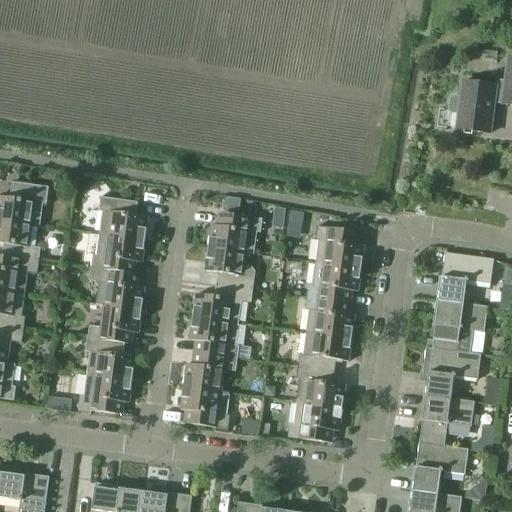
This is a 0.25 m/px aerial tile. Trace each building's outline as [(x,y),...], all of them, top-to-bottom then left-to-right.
[(454,97),(451,99),(449,110),(452,114),(459,114),(457,130),(491,134),(495,104),(511,105),(511,58),(509,58),(505,88),(463,82),(461,98),(454,97)] [(0,197),(0,220),(29,225),(33,226),(41,227),(44,204),(47,205),(49,188),(13,183),(11,199),(0,197)] [(103,212),(100,234),(146,241),(149,217),(137,216),(138,203),(101,198),(100,212),(103,212)] [(228,198),(227,210),(238,212),(240,200),(228,198)] [(276,210),(274,228),(284,229),(286,211),(276,210)] [(302,225),(304,214),(292,212),(290,223),(302,225)] [(212,226),(209,249),(247,254),(255,256),(258,233),(261,234),(263,220),(226,215),(224,227),(212,226)] [(0,244),(4,245),(3,257),(40,262),(41,249),(30,248),(33,226),(29,225),(0,220),(0,244)] [(319,242),(316,264),(362,270),(365,247),(353,245),(354,232),(318,227),(316,241),(319,242)] [(92,269),(94,269),(129,274),(130,262),(143,264),(146,241),(100,234),(97,256),(94,256),(92,269)] [(218,274),(217,286),(254,291),(256,272),(251,266),(245,266),(247,254),(209,249),(206,272),(218,274)] [(439,288),(437,302),(464,306),(464,305),(467,282),(491,286),(495,261),(446,254),(443,278),(439,277),(438,278),(442,279),(441,288),(439,288)] [(40,262),(3,257),(1,268),(0,268),(0,291),(25,295),(28,273),(38,274),(40,262)] [(310,285),(308,298),(345,303),(346,291),(359,293),(362,270),(316,264),(313,286),(310,285)] [(511,286),(511,270),(506,268),(503,285),(511,286)] [(97,305),(105,306),(142,311),(145,288),(127,285),(129,274),(94,269),(92,281),(100,282),(97,305)] [(197,295),(194,318),(239,324),(242,302),(252,304),(254,291),(217,286),(215,297),(197,295)] [(0,327),(24,331),(26,318),(22,317),(25,295),(17,294),(0,291),(0,327)] [(310,311),(307,333),(352,339),(355,316),(343,315),(345,303),(308,298),(306,311),(310,311)] [(432,325),(432,326),(436,327),(433,350),(458,353),(458,352),(470,354),(473,332),(485,333),(488,309),(488,308),(464,305),(464,306),(437,302),(435,316),(437,316),(436,325),(432,325)] [(90,326),(88,339),(125,344),(127,333),(139,334),(142,311),(105,306),(102,328),(90,326)] [(203,343),(201,355),(238,360),(240,347),(236,346),(239,324),(194,318),(190,341),(203,343)] [(0,362),(8,364),(11,342),(22,344),(24,331),(0,327),(0,362)] [(300,355),(299,368),(335,373),(337,361),(349,363),(352,339),(307,333),(304,355),(300,355)] [(90,353),(87,375),(133,381),(136,358),(124,356),(125,344),(88,339),(87,352),(90,353)] [(427,349),(423,381),(426,381),(426,383),(424,397),(451,401),(451,400),(455,378),(478,381),(482,356),(470,354),(458,352),(458,353),(433,350),(427,349)] [(187,365),(184,388),(222,393),(225,371),(237,373),(238,360),(201,355),(200,366),(187,365)] [(8,364),(0,362),(0,399),(15,401),(16,388),(13,387),(16,365),(8,364)] [(300,381),(297,403),(343,409),(346,386),(334,384),(335,373),(299,368),(297,381),(300,381)] [(133,381),(87,375),(84,397),(81,396),(79,410),(116,415),(118,403),(130,404),(133,381)] [(267,387),(266,397),(275,398),(276,392),(273,388),(267,387)] [(222,393),(184,388),(181,411),(193,413),(192,425),(229,430),(231,416),(227,416),(230,394),(222,393)] [(497,405),(498,396),(486,395),(485,403),(497,405)] [(419,420),(419,421),(423,422),(420,445),(445,448),(448,425),(472,428),(475,404),(475,403),(451,400),(451,401),(424,397),(422,411),(425,411),(423,421),(419,420)] [(48,398),(47,410),(55,411),(56,399),(48,398)] [(343,409),(297,403),(294,425),(291,425),(289,438),(326,443),(328,431),(340,433),(343,409)] [(257,437),(259,423),(245,421),(242,435),(257,437)] [(262,425),(260,437),(269,438),(271,426),(262,425)] [(473,444),(472,452),(492,455),(494,441),(482,439),(482,445),(475,444),(473,444)] [(413,478),(411,492),(439,496),(439,495),(442,473),(465,476),(469,451),(445,448),(420,445),(417,468),(413,467),(413,469),(417,469),(415,479),(413,478)] [(2,474),(0,485),(0,498),(21,502),(20,511),(45,511),(50,478),(36,476),(35,478),(26,477),(27,473),(25,473),(25,477),(2,474)] [(92,511),(141,511),(144,493),(121,490),(122,486),(120,486),(120,490),(110,488),(111,486),(97,484),(92,511)] [(144,493),(141,511),(190,511),(193,497),(178,495),(178,498),(169,496),(169,492),(168,492),(167,496),(144,493)] [(460,511),(462,499),(462,498),(439,495),(439,496),(411,492),(409,506),(412,506),(410,511),(460,511)] [(237,511),(285,511),(264,509),(264,505),(263,505),(262,509),(253,508),(253,505),(239,503),(237,511)]
